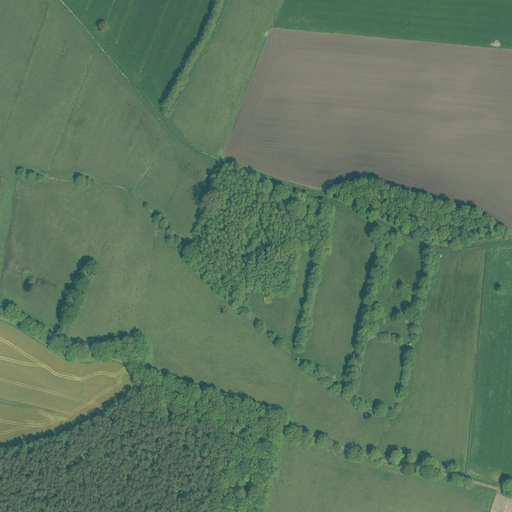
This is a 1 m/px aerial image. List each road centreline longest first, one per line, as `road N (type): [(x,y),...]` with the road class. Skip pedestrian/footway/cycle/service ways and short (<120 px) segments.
road 1 (track): [(511,494),(139,385)]
road 2 (track): [(0,317),(66,358),(121,360),(139,385)]
road 3 (track): [(139,385),(217,489),(219,511)]
